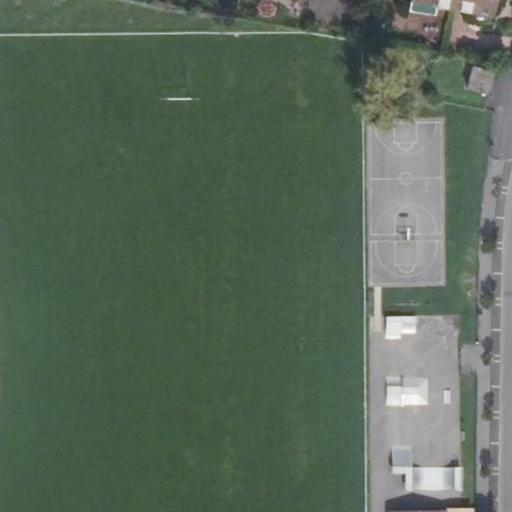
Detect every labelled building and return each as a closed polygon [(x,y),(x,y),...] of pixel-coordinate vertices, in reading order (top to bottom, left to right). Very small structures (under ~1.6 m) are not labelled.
[(432,7),(449,10),(451,0),(408,0),(408,3),(432,7)] [(451,0),(449,10),(465,13),(487,17),(489,18),(492,0),(451,0)] [(431,14),(432,7),(408,3),(406,9),(431,14)] [(485,23),(487,17),(465,13),(464,20),(485,23)] [(456,468),(406,466),(406,485),(455,487),(456,468)]
